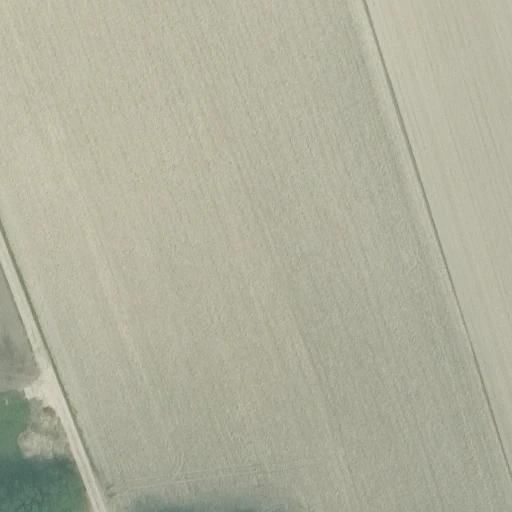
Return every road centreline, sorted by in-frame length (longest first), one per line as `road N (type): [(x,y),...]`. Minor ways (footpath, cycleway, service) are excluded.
road 1 (track): [(45,369),(98,511)]
road 2 (track): [(45,369),(0,247)]
